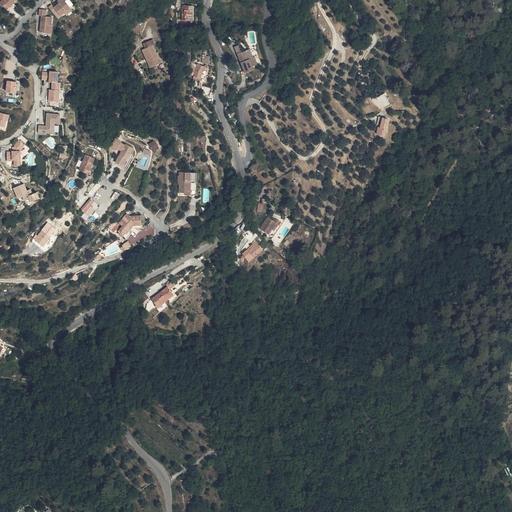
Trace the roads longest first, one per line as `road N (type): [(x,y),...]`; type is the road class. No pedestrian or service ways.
road 1 (tertiary): [(239,163),(241,202),(221,235),(55,338),(59,363),(161,474),(169,511)]
road 2 (residential): [(239,163),(247,154),(240,108),(270,74),(266,0)]
road 3 (tertiary): [(208,0),(220,113),(239,163)]
